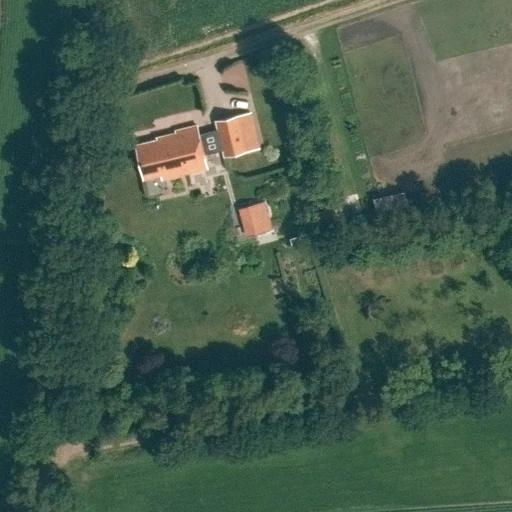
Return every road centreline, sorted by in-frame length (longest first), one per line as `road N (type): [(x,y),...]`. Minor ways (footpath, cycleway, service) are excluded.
road 1 (unclassified): [(50,511),(77,339),(102,0)]
road 2 (track): [(59,454),(511,373)]
